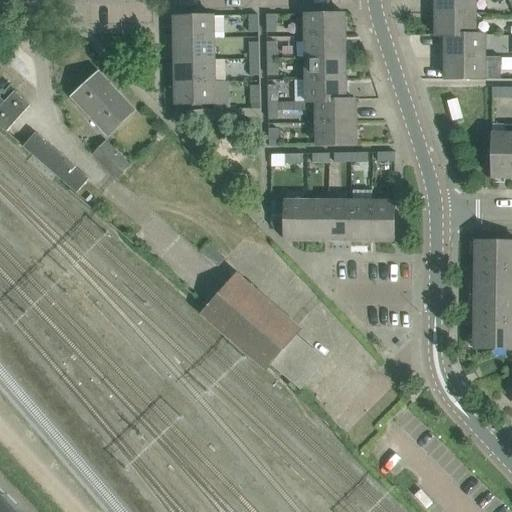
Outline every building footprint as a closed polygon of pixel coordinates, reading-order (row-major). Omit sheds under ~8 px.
[(436,0),(436,13),(475,13),(475,0),(436,0)] [(475,35),(475,34),(475,13),(436,13),(436,36),(446,36),(446,35),(475,35)] [(306,38),(345,37),(344,14),(305,14),(306,38)] [(258,15),(249,15),(250,33),(259,32),(258,15)] [(275,15),(266,15),(266,32),(275,32),(275,15)] [(213,16),(174,17),(175,40),(214,39),(225,38),(224,16),(213,16)] [(445,57),(485,57),(485,34),(475,34),(475,35),(446,35),(446,36),(445,57)] [(306,59),(345,59),(345,37),(306,38),(306,59)] [(214,39),(175,40),(175,44),(175,62),(214,61),(214,39)] [(250,61),(259,60),(259,42),(250,43),(250,49),(239,49),(240,59),(250,59),(250,61)] [(267,60),(276,60),(276,42),(267,42),(267,60)] [(484,80),(485,57),(445,57),(445,79),(484,80)] [(306,81),(345,81),(345,59),(306,59),(306,81)] [(259,60),(250,61),(250,76),(259,76),(259,60)] [(276,60),(267,60),(267,76),(276,75),(276,60)] [(214,61),(175,62),(176,83),(215,82),(214,61)] [(99,75),(75,98),(108,133),(132,111),(99,75)] [(346,101),(346,100),(345,81),(306,81),(307,103),(316,103),(316,102),(346,101)] [(215,82),(176,83),(176,88),(176,105),(215,104),(215,110),(229,109),(229,82),(215,82)] [(268,102),(277,102),(277,85),(268,86),(268,102)] [(251,86),(251,103),(260,103),(260,86),(251,86)] [(511,97),(511,87),(492,87),(492,98),(511,97)] [(0,126),(6,132),(7,131),(30,106),(14,91),(5,102),(0,97),(0,126)] [(317,124),(356,123),(355,99),(346,100),(346,101),(316,102),(316,103),(317,124)] [(457,99),(446,102),(452,121),(463,118),(457,99)] [(277,119),(277,111),(306,111),(306,102),(277,102),(268,102),(268,119),(277,119)] [(356,123),(317,124),(317,145),(356,145),(356,123)] [(492,134),(492,177),(511,177),(511,125),(505,125),(505,134),(492,134)] [(269,146),(271,146),(278,146),(278,129),(268,129),(269,146)] [(77,193),(89,179),(36,133),(24,146),(23,147),(72,189),(77,193)] [(106,141),(93,154),(117,178),(130,166),(106,141)] [(378,161),(395,161),(395,152),(378,152),(378,161)] [(313,163),(330,162),(329,153),(312,154),(313,163)] [(335,162),(351,162),(351,153),(335,153),(335,162)] [(351,153),(351,162),(368,162),(368,153),(351,153)] [(302,154),(285,154),(285,163),(303,163),(302,154)] [(306,240),(306,201),(285,201),(284,240),(306,240)] [(328,240),(328,201),(306,201),(306,240),(328,240)] [(350,241),(350,202),(328,201),(328,240),(350,241)] [(371,241),(372,202),(350,202),(350,241),(371,241)] [(394,241),(395,202),(372,202),(371,241),(394,241)] [(217,265),(224,256),(206,241),(194,254),(198,257),(184,274),(208,294),(225,272),(217,265)] [(511,241),(476,241),(474,349),(511,349),(511,241)] [(291,333),(231,281),(208,307),(208,308),(293,381),(300,387),(309,377),(317,383),(322,377),(314,371),(322,361),(291,333)] [(19,511),(0,491),(0,511),(19,511)]
